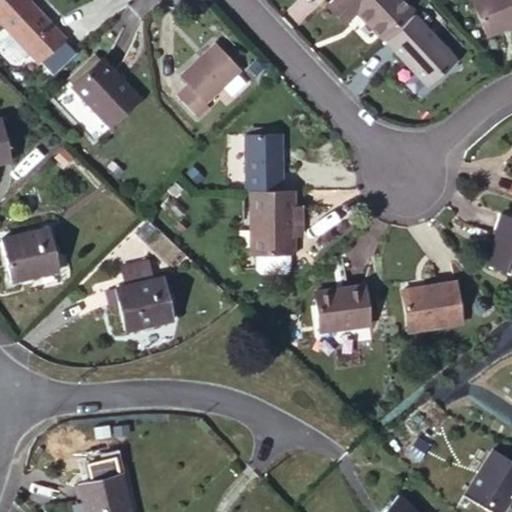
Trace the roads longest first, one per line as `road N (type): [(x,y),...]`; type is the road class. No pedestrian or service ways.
road 1 (residential): [(245,0),(406,165),(511,88)]
road 2 (residential): [(11,392),(151,387),(226,397),(333,447)]
